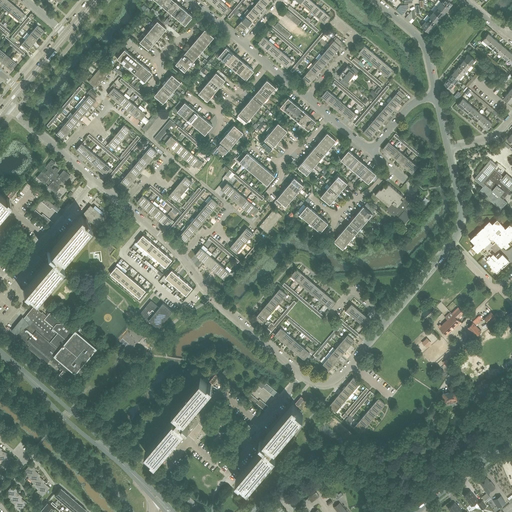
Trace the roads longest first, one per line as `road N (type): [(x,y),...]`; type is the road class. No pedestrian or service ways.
road 1 (primary): [(124,465),(13,364)]
road 2 (primary): [(13,364),(124,465)]
road 3 (residential): [(202,284),(181,305),(124,257),(146,223)]
road 4 (residential): [(259,424),(220,391),(166,466)]
road 5 (unclassified): [(302,373),(202,284)]
road 6 (primary): [(415,511),(511,437)]
